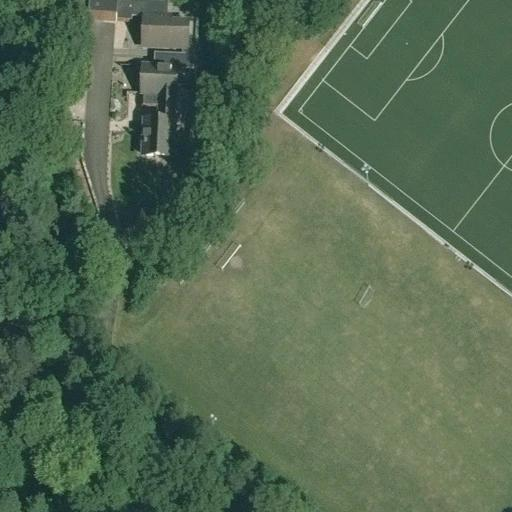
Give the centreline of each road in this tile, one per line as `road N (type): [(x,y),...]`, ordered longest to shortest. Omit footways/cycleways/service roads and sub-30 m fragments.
road 1 (unknown): [(84,370),(105,327),(109,293),(97,154),(102,67)]
road 2 (unclassified): [(227,511),(84,370),(0,328)]
